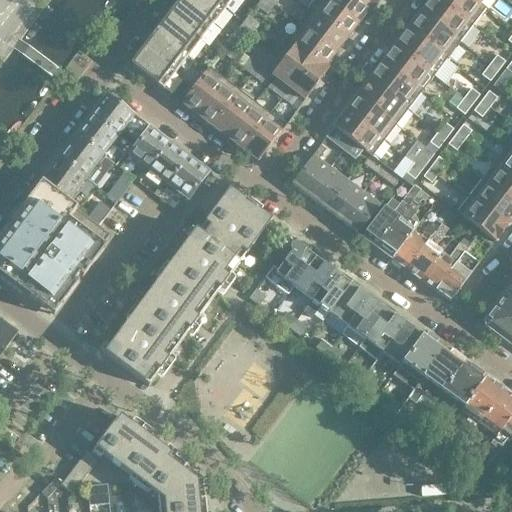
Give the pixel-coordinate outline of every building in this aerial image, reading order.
[(211,0),(181,0),(181,1),(213,25),(225,10),(211,0)] [(211,0),(225,10),(232,0),(211,0)] [(269,0),(261,0),(256,7),(265,13),(273,3),(269,0)] [(313,0),(307,8),(310,11),(346,38),(357,24),(325,0),(313,0)] [(355,0),(325,0),(357,24),(368,11),(371,13),(371,12),(355,0)] [(355,0),(371,12),(380,0),(355,0)] [(472,26),(437,0),(431,0),(421,15),(459,44),(472,26)] [(485,9),(479,4),(472,0),(437,0),(472,26),(485,9)] [(181,1),(168,17),(201,41),(213,25),(181,1)] [(299,25),(335,53),(346,38),(310,11),(299,25)] [(459,44),(421,15),(407,32),(446,61),(459,44)] [(250,16),(242,26),(252,33),(259,23),(250,16)] [(168,17),(156,33),(188,57),(201,41),(168,17)] [(234,20),(226,31),(233,36),(241,25),(234,20)] [(288,39),(328,69),(325,66),(335,53),(299,25),(288,39)] [(242,26),(234,36),(244,43),(252,33),(242,26)] [(446,61),(407,32),(395,48),(433,77),(446,61)] [(156,33),(143,50),(175,75),(188,57),(156,33)] [(288,39),(276,55),(316,85),(328,69),(288,39)] [(218,43),(212,50),(219,55),(224,48),(218,43)] [(244,56),(233,47),(227,55),(237,63),(244,56)] [(433,77),(395,48),(382,65),(420,94),(433,77)] [(143,50),(131,66),(163,91),(175,75),(143,50)] [(276,55),(264,71),(270,75),(279,82),(289,90),(299,98),(304,101),(316,85),(276,55)] [(202,57),(197,64),(204,70),(210,63),(202,57)] [(497,57),(489,67),(497,73),(505,63),(497,57)] [(259,67),(249,59),(243,68),(253,76),(259,67)] [(420,94),(382,65),(369,83),(407,111),(420,94)] [(208,67),(181,104),(196,115),(224,79),(208,67)] [(264,71),(259,67),(253,76),(263,83),(270,75),(264,71)] [(489,67),(482,77),(490,83),(497,73),(489,67)] [(511,74),(505,70),(492,88),(500,94),(511,77),(511,74)] [(224,79),(196,115),(212,127),(240,90),(224,79)] [(289,90),(279,82),(272,90),(283,98),(289,90)] [(407,111),(369,83),(358,98),(396,127),(407,111)] [(180,88),(172,97),(181,104),(188,94),(180,88)] [(255,102),(240,90),(212,127),(227,138),(255,102)] [(299,98),(289,90),(283,98),(293,106),(299,98)] [(471,91),(464,101),(472,107),(479,97),(471,91)] [(488,93),(480,103),(489,109),(496,99),(488,93)] [(145,127),(106,98),(90,119),(117,139),(122,131),(134,141),(145,127)] [(396,127),(358,98),(347,112),(385,141),(396,127)] [(464,101),(456,110),(464,117),(472,107),(464,101)] [(271,113),(255,102),(227,138),(243,150),(271,113)] [(480,103),(473,113),(481,119),(489,109),(480,103)] [(385,141),(347,112),(334,129),(373,157),(385,141)] [(286,125),(271,113),(243,150),(259,161),(286,125)] [(90,119),(73,140),(100,160),(112,145),(125,154),(130,147),(118,138),(117,139),(90,119)] [(445,125),(437,135),(446,141),(453,131),(445,125)] [(463,126),(456,136),(464,142),(471,132),(463,126)] [(141,136),(137,142),(125,157),(147,174),(168,144),(149,129),(142,137),(141,136)] [(362,151),(333,129),(325,139),(354,161),(362,151)] [(437,135),(430,145),(438,151),(446,141),(437,135)] [(456,136),(448,145),(456,152),(464,142),(456,136)] [(73,140),(57,162),(93,188),(94,186),(109,167),(100,160),(73,140)] [(423,171),(430,161),(434,156),(416,143),(405,157),(415,165),(423,171)] [(168,144),(147,174),(166,188),(187,158),(168,144)] [(290,186),(307,198),(329,169),(318,160),(324,150),(320,147),(290,186)] [(511,154),(505,149),(492,165),(511,179),(511,154)] [(187,158),(166,188),(179,198),(180,196),(187,201),(207,173),(187,158)] [(438,159),(431,169),(439,175),(446,165),(438,159)] [(375,175),(379,170),(366,160),(362,166),(375,175)] [(57,162),(41,183),(68,204),(77,191),(85,198),(93,188),(57,162)] [(511,179),(492,165),(480,182),(511,205),(511,179)] [(412,168),(405,178),(413,184),(421,174),(412,168)] [(329,169),(307,198),(324,210),(345,181),(329,169)] [(431,169),(423,179),(431,185),(439,175),(431,169)] [(379,170),(375,175),(392,188),(396,183),(379,170)] [(145,177),(138,171),(132,179),(139,185),(145,177)] [(120,174),(104,197),(114,204),(118,207),(134,184),(120,174)] [(345,181),(324,210),(340,222),(362,193),(345,181)] [(511,205),(480,182),(468,197),(507,227),(511,219),(511,205)] [(5,229),(0,235),(0,280),(24,299),(25,296),(52,316),(76,285),(104,248),(101,246),(109,235),(68,204),(40,183),(38,186),(36,184),(24,201),(26,202),(9,224),(11,226),(8,231),(5,229)] [(210,227),(203,237),(233,259),(241,250),(246,253),(270,220),(229,189),(227,191),(216,183),(197,209),(212,219),(207,225),(210,227)] [(163,191),(158,187),(152,194),(158,198),(163,191)] [(362,193),(340,222),(357,235),(379,206),(362,193)] [(427,199),(419,193),(411,204),(415,207),(419,203),(422,202),(424,204),(427,199)] [(89,218),(99,225),(114,204),(104,197),(89,218)] [(468,197),(456,213),(494,243),(507,227),(468,197)] [(183,206),(172,198),(167,205),(178,213),(183,206)] [(383,211),(361,239),(376,250),(397,222),(406,210),(408,208),(400,202),(396,208),(389,203),(383,211)] [(397,222),(376,250),(390,260),(412,233),(405,227),(414,215),(406,210),(397,222)] [(447,217),(448,215),(443,211),(434,223),(439,227),(447,217)] [(426,244),(405,271),(420,282),(440,254),(433,249),(453,222),(447,217),(439,227),(437,229),(426,244)] [(412,233),(390,260),(405,271),(426,244),(437,229),(434,227),(430,230),(427,227),(419,238),(412,233)] [(195,231),(162,275),(206,307),(214,296),(215,297),(217,298),(218,297),(219,296),(230,281),(231,280),(231,279),(230,278),(229,277),(238,263),(233,260),(233,259),(203,237),(195,231)] [(471,243),(470,244),(463,253),(464,254),(469,258),(473,252),(473,244),(471,243)] [(277,270),(273,267),(265,279),(287,295),(293,287),(315,258),(297,245),(296,244),(294,244),(293,244),(291,245),(290,246),(289,247),(289,249),(289,251),(290,252),(290,253),(277,270)] [(440,254),(420,282),(434,292),(454,265),(463,253),(465,251),(458,246),(447,260),(440,254)] [(454,265),(434,292),(448,303),(478,264),(469,258),(464,254),(455,265),(454,265)] [(315,258),(293,287),(311,300),(332,271),(315,258)] [(332,271),(311,300),(303,312),(311,318),(320,307),(328,314),(350,285),(332,271)] [(162,275),(132,315),(176,348),(183,338),(184,339),(185,340),(187,339),(188,339),(199,323),(200,322),(200,321),(200,320),(198,318),(206,307),(162,275)] [(350,285),(328,314),(347,326),(368,298),(350,285)] [(255,290),(249,299),(258,306),(265,297),(255,290)] [(511,294),(507,291),(494,308),(511,321),(511,294)] [(385,311),(368,298),(347,326),(364,340),(385,311)] [(511,321),(494,308),(484,320),(486,328),(511,347),(511,321)] [(364,340),(358,348),(375,361),(381,353),(403,324),(385,311),(364,340)] [(286,314),(280,322),(289,329),(296,321),(286,314)] [(176,348),(132,315),(103,354),(147,386),(153,378),(155,380),(156,380),(159,379),(169,364),(170,363),(170,362),(169,360),(168,359),(176,348)] [(0,355),(17,333),(0,321),(0,355)] [(296,321),(289,329),(299,336),(305,328),(296,321)] [(403,324),(381,353),(399,366),(402,363),(421,337),(403,324)] [(424,333),(421,337),(402,363),(399,367),(411,377),(400,393),(406,397),(421,377),(444,348),(424,333)] [(322,340),(315,349),(325,356),(331,347),(322,340)] [(331,347),(325,356),(334,363),(341,354),(331,347)] [(444,348),(421,377),(395,413),(404,418),(422,395),(433,403),(442,393),(464,363),(444,348)] [(464,363),(442,393),(423,418),(417,426),(425,432),(447,403),(459,412),(462,408),(485,378),(464,363)] [(357,366),(350,375),(360,382),(366,373),(357,366)] [(366,373),(360,382),(369,389),(376,381),(366,373)] [(462,408),(460,413),(455,419),(472,431),(477,425),(503,391),(485,378),(462,408)] [(511,398),(503,391),(477,425),(472,431),(465,441),(474,448),(482,438),(490,444),(495,438),(500,433),(511,416),(511,398)] [(416,413),(409,422),(417,427),(417,426),(423,418),(416,413)] [(204,511),(203,500),(198,500),(196,482),(182,472),(186,467),(119,416),(95,449),(163,501),(163,511),(204,511)] [(511,416),(500,433),(495,439),(478,462),(486,468),(508,439),(511,442),(511,416)] [(444,447),(452,437),(446,432),(438,442),(444,447)] [(98,460),(86,452),(82,457),(94,466),(98,460)] [(89,471),(94,466),(82,457),(78,463),(89,471)] [(89,471),(78,463),(73,468),(85,477),(89,471)] [(85,477),(73,468),(69,474),(81,483),(85,477)] [(81,483),(69,474),(65,480),(77,488),(81,483)] [(65,480),(62,483),(60,485),(72,494),(77,488),(65,480)] [(49,485),(40,494),(46,499),(54,491),(49,485)] [(420,497),(425,497),(444,496),(443,486),(420,488),(420,497)] [(99,504),(99,492),(91,493),(92,504),(99,504)]
